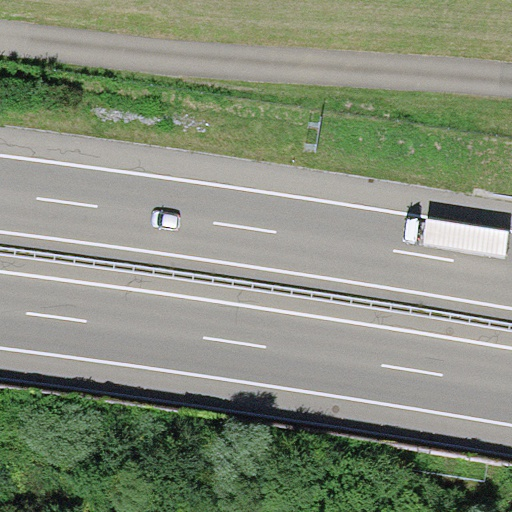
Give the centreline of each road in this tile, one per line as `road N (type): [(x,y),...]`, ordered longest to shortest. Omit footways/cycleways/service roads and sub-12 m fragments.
road 1 (motorway): [(0,313),(511,390)]
road 2 (motorway): [(511,267),(0,190)]
road 3 (unclassified): [(0,36),(511,79)]
